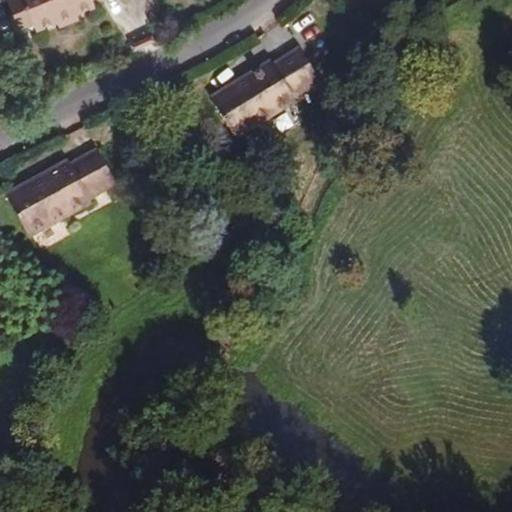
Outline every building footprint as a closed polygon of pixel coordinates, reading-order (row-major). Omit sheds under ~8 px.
[(0,0),(0,50),(19,41),(0,0)] [(33,23),(23,0),(9,0),(8,1),(19,29),(33,23)] [(23,0),(36,29),(56,21),(58,26),(80,17),(78,12),(94,5),(91,0),(23,0)] [(300,50),(274,67),(272,63),(211,100),(235,138),(295,101),(293,98),(320,80),(300,50)] [(68,164),(7,198),(28,237),(90,202),(88,199),(116,184),(98,151),(70,166),(68,164)] [(63,221),(35,237),(42,249),(70,234),(63,221)]
